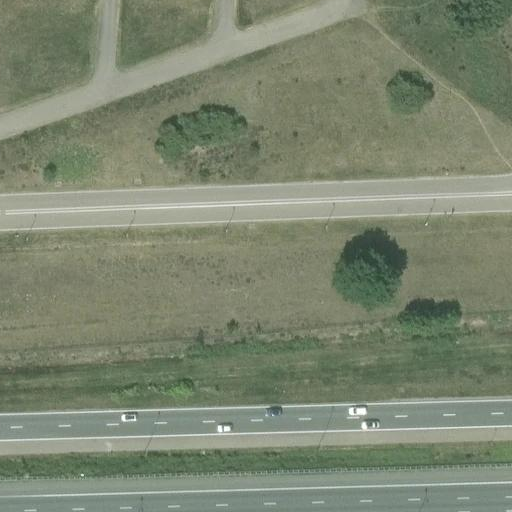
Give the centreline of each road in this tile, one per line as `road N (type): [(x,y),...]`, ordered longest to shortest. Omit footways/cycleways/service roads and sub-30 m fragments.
road 1 (tertiary): [(511,192),(0,208)]
road 2 (trunk): [(511,415),(0,431)]
road 3 (motorway): [(511,505),(320,511)]
